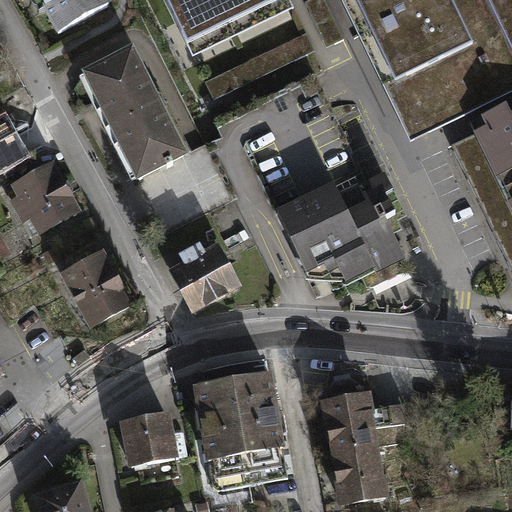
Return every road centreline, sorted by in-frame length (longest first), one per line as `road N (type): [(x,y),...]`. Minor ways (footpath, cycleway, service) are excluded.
road 1 (residential): [(181,351),(0,13)]
road 2 (secondary): [(181,351),(284,331),(511,354)]
road 3 (secondary): [(0,481),(89,404),(181,351)]
